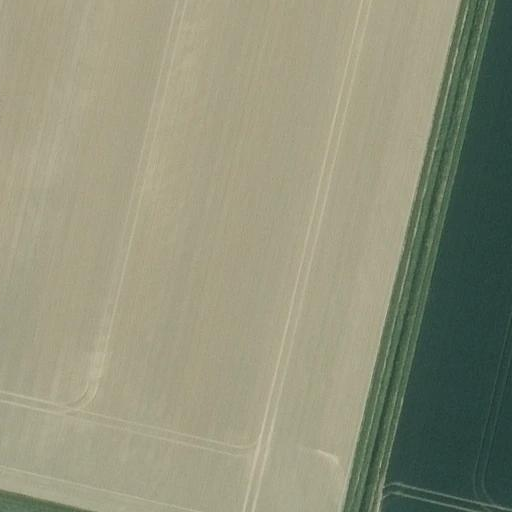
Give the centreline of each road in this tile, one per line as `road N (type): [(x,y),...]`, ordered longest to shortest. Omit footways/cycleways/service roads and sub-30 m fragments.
road 1 (track): [(467,0),(349,511)]
road 2 (track): [(490,0),(372,511)]
